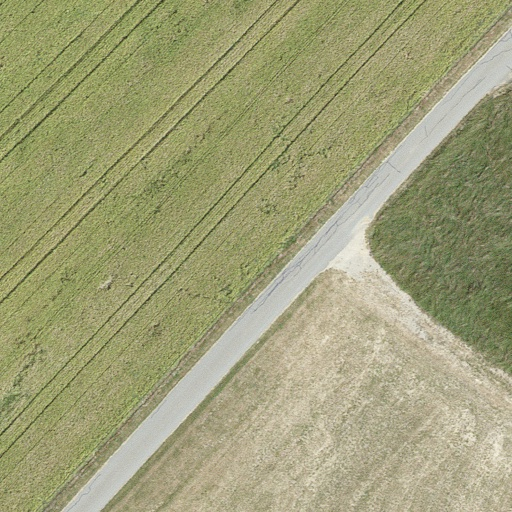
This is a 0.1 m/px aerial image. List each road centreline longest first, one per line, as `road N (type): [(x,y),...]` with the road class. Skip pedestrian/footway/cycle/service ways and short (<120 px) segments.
road 1 (residential): [(65,511),(511,45)]
road 2 (track): [(335,231),(427,318),(511,377)]
